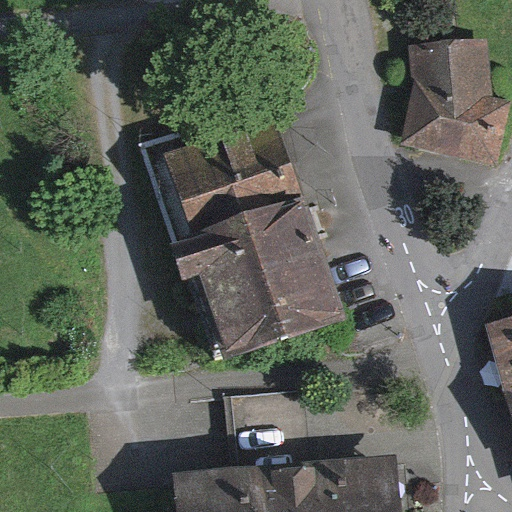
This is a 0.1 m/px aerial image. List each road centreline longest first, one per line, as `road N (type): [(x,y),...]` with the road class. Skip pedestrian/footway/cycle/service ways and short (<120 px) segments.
road 1 (residential): [(338,0),(434,314)]
road 2 (residential): [(288,0),(0,43)]
road 3 (residential): [(434,314),(496,246),(511,202)]
road 4 (residential): [(434,314),(465,439)]
